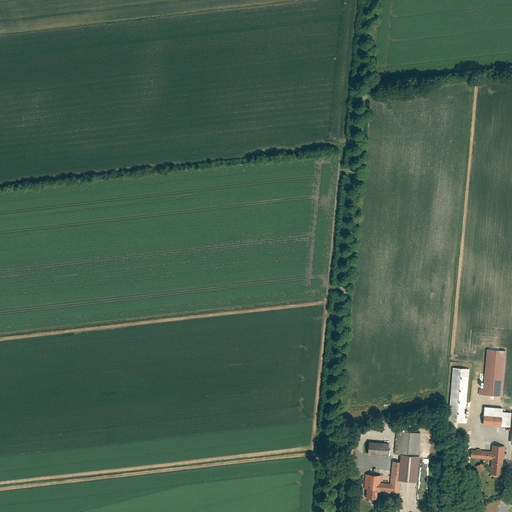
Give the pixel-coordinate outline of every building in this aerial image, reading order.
[(479,389),(478,395),(502,396),(506,352),(486,350),(483,389),(479,389)] [(469,369),(454,368),(449,419),(465,421),(469,369)] [(503,407),(484,406),(483,423),(510,425),(510,412),(503,411),(503,407)] [(420,433),(398,430),(395,453),(402,454),(417,456),(420,433)] [(388,442),(369,440),(368,453),(387,454),(388,442)] [(504,445),(493,445),(492,451),(472,449),(472,458),(489,459),(488,475),(502,476),(504,445)] [(417,456),(402,454),(402,461),(400,481),(417,483),(420,456),(417,456)] [(381,474),(366,473),(364,496),(375,497),(375,492),(399,494),(400,481),(402,461),(390,460),(388,483),(380,482),(381,474)] [(478,472),(484,469),(481,463),(475,466),(478,472)]
